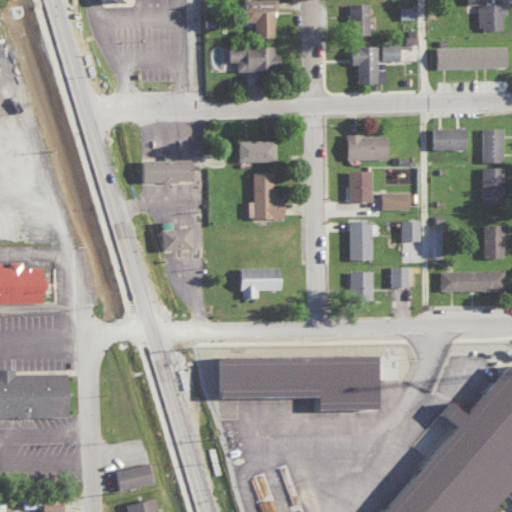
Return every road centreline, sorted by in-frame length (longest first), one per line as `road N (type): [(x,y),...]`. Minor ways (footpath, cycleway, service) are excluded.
road 1 (trunk): [(181,428),(51,0)]
road 2 (residential): [(511,103),(120,113),(89,124)]
road 3 (residential): [(511,326),(153,335)]
road 4 (residential): [(315,332),(313,110)]
road 5 (residential): [(103,511),(98,336)]
